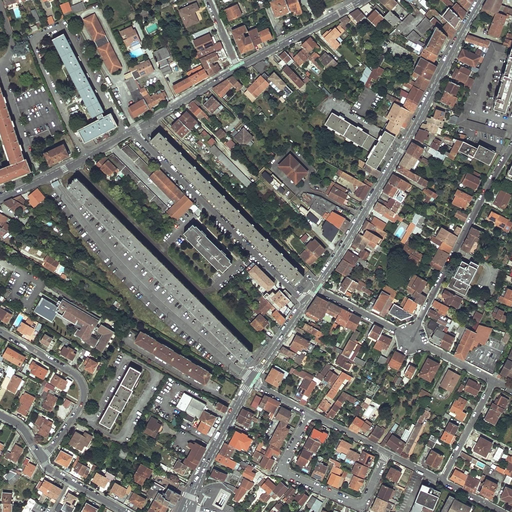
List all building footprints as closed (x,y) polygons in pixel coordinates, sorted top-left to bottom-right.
[(273,0),(270,2),(275,17),(290,12),(285,0),(273,0)] [(285,0),(290,12),(293,10),(294,14),(296,13),(297,15),(301,13),(299,8),(300,7),(297,0),(285,0)] [(379,0),(379,1),(390,11),(397,3),(394,0),(379,0)] [(457,3),(466,12),(469,8),(471,3),(467,0),(459,0),(462,3),(458,0),(456,2),(457,3)] [(496,13),(497,14),(500,5),(502,0),(487,0),(482,8),(496,13)] [(59,6),(63,14),(71,11),(68,2),(59,6)] [(83,2),(71,7),(74,14),(86,9),(83,2)] [(449,8),(462,20),(464,16),(466,12),(457,3),(454,6),(450,2),(447,6),(449,8)] [(180,11),(187,26),(198,21),(194,12),(198,10),(196,4),(180,11)] [(225,11),(230,21),(241,16),(236,5),(225,11)] [(511,9),(500,5),(497,14),(506,17),(507,15),(511,16),(511,9)] [(384,17),(394,26),(400,20),(390,11),(385,16),(383,13),(383,12),(376,6),(375,7),(374,8),(376,10),(384,17)] [(447,36),(450,40),(453,35),(456,29),(441,16),(432,7),(430,9),(445,25),(442,28),(439,25),(440,24),(432,17),(429,20),(434,24),(437,27),(447,36)] [(441,16),(456,29),(458,25),(462,20),(449,8),(441,16)] [(494,17),(496,13),(482,8),(481,11),(494,17)] [(139,13),(142,20),(150,16),(146,9),(139,13)] [(367,23),(370,21),(368,19),(358,10),(350,14),(358,22),(362,18),(367,23)] [(376,26),(384,17),(376,10),(372,14),(368,19),(370,21),(376,26)] [(411,13),(394,30),(397,32),(400,34),(416,17),(411,13)] [(504,21),(506,17),(497,14),(496,13),(494,17),(488,34),(498,38),(504,21)] [(94,14),(83,19),(110,73),(121,68),(94,14)] [(46,18),(49,25),(54,23),(51,16),(46,18)] [(346,16),(339,20),(342,23),(344,26),(350,20),(346,16)] [(417,28),(423,34),(434,24),(429,20),(427,17),(417,28)] [(336,38),(344,30),(342,29),(344,26),(342,23),(339,25),(340,25),(336,29),(336,28),(333,30),(332,29),(329,31),(328,30),(324,35),(336,48),(340,43),(336,38)] [(120,32),(127,47),(130,45),(131,47),(140,43),(135,30),(133,31),(131,27),(120,32)] [(424,48),(437,56),(442,46),(447,36),(437,27),(424,48)] [(248,32),(254,45),(263,41),(259,32),(257,28),(248,32)] [(259,32),(263,41),(272,37),(267,28),(259,32)] [(389,40),(397,32),(394,30),(389,36),(387,37),(387,38),(389,40)] [(418,44),(421,46),(423,43),(419,40),(421,38),(414,31),(407,38),(409,39),(418,44)] [(100,119),(79,130),(84,141),(116,125),(110,114),(104,118),(102,113),(104,112),(63,34),(53,39),(93,118),(98,115),(100,119)] [(478,45),(487,48),(489,42),(485,40),(477,37),(467,34),(466,37),(464,40),(478,45)] [(511,35),(507,34),(503,46),(505,47),(511,49),(511,41),(510,41),(511,36),(511,35)] [(196,53),(199,59),(223,49),(220,42),(214,45),(209,35),(193,41),(198,52),(196,53)] [(302,45),(308,52),(315,46),(318,49),(320,48),(310,37),(302,45)] [(406,44),(415,49),(418,44),(409,39),(406,44)] [(456,125),(502,139),(504,133),(465,120),(485,70),(495,51),(503,53),(505,47),(503,46),(489,42),(487,48),(485,53),(479,69),(474,80),(470,91),(459,118),(456,125)] [(422,53),(420,57),(432,64),(435,59),(437,56),(424,48),(422,47),(420,51),(422,53)] [(154,53),(164,76),(172,72),(166,59),(170,57),(165,48),(154,53)] [(311,61),(314,64),(317,62),(304,48),(294,58),(300,65),(307,58),(310,62),(311,61)] [(202,64),(209,76),(220,70),(217,64),(213,66),(211,63),(218,59),(220,64),(221,63),(223,66),(224,65),(226,67),(230,65),(223,49),(199,59),(202,64)] [(480,57),(482,54),(483,51),(477,49),(474,55),(480,58),(480,57)] [(511,49),(509,56),(508,56),(507,59),(508,60),(503,75),(502,75),(501,78),(502,79),(496,98),(495,97),(494,101),(495,101),(493,109),(505,113),(507,105),(508,106),(511,93),(511,49)] [(480,58),(474,55),(462,50),(461,53),(458,59),(474,67),(477,62),(478,62),(480,58)] [(285,51),(279,57),(286,64),(290,60),(295,64),(296,62),(285,51)] [(319,59),(329,70),(337,63),(329,55),(328,56),(325,53),(319,59)] [(416,73),(430,81),(433,74),(437,67),(432,64),(420,57),(413,71),(416,73)] [(133,76),(134,79),(153,71),(149,60),(131,68),(131,66),(128,67),(133,76)] [(372,71),(369,77),(372,78),(376,81),(379,76),(380,76),(384,70),(377,66),(375,65),(372,71)] [(194,69),(187,73),(189,77),(193,84),(207,77),(201,66),(194,70),(194,69)] [(287,66),(283,70),(300,88),(304,83),(287,66)] [(367,67),(360,81),(364,85),(369,77),(372,71),(367,67)] [(466,81),(467,79),(468,80),(469,78),(468,77),(471,72),(461,67),(459,70),(457,69),(453,75),(452,77),(457,79),(458,77),(466,81)] [(264,73),(261,76),(269,84),(272,81),(269,78),(268,77),(264,73)] [(269,78),(272,81),(281,90),(282,89),(286,93),(284,94),(288,97),(293,92),(277,76),(274,73),(271,76),(269,78)] [(410,84),(424,91),(427,86),(430,81),(416,73),(414,76),(418,79),(415,83),(411,81),(410,84)] [(128,111),(132,118),(137,116),(149,109),(141,94),(139,90),(134,79),(133,76),(125,80),(128,88),(128,89),(135,104),(129,107),(128,111)] [(252,100),(269,84),(261,76),(244,93),(252,100)] [(173,86),(176,93),(193,84),(189,77),(173,86)] [(235,87),(238,90),(242,86),(232,77),(228,79),(233,84),(235,87)] [(221,96),(233,84),(228,79),(220,84),(213,88),(221,96)] [(470,91),(474,80),(471,79),(469,82),(468,82),(466,82),(464,88),(470,91)] [(403,96),(417,104),(420,98),(424,91),(410,84),(403,80),(400,84),(411,90),(408,95),(400,90),(398,93),(403,96)] [(459,87),(450,82),(446,89),(445,92),(445,93),(455,97),(459,87)] [(0,184),(32,172),(26,159),(25,159),(22,151),(24,151),(21,144),(20,145),(14,128),(16,127),(13,120),(12,121),(6,103),(8,103),(5,96),(4,97),(0,84),(0,129),(12,165),(0,168),(0,184)] [(141,94),(149,109),(152,113),(153,112),(151,107),(165,100),(164,97),(167,95),(165,91),(159,94),(158,93),(150,97),(148,93),(147,93),(144,87),(139,90),(141,94)] [(457,98),(455,97),(445,93),(443,99),(442,101),(446,103),(445,104),(453,107),(457,98)] [(212,113),(221,104),(212,96),(203,105),(212,113)] [(409,111),(413,113),(415,109),(417,104),(403,96),(400,102),(390,96),(388,99),(395,102),(409,111)] [(193,101),(188,105),(197,114),(200,112),(204,117),(206,114),(198,106),(193,101)] [(401,127),(409,111),(395,102),(389,112),(388,111),(384,117),(390,121),(384,131),(395,137),(398,131),(401,127)] [(433,118),(442,121),(444,112),(436,109),(433,118)] [(409,111),(401,127),(405,129),(413,113),(409,111)] [(179,119),(189,129),(190,130),(197,122),(186,112),(179,119)] [(371,153),(378,141),(332,113),(325,125),(371,153)] [(456,125),(459,118),(454,116),(450,118),(449,123),(456,125)] [(441,127),(444,121),(442,121),(433,118),(431,117),(430,118),(427,117),(425,120),(427,120),(427,122),(426,122),(441,127)] [(182,137),(189,129),(179,119),(171,127),(182,137)] [(437,128),(423,123),(422,126),(420,129),(429,131),(439,134),(439,132),(436,131),(437,128)] [(222,131),(217,126),(212,131),(217,137),(222,131)] [(253,138),(243,128),(234,137),(239,143),(247,143),(253,138)] [(426,136),(429,131),(420,129),(417,134),(414,139),(422,143),(424,140),(427,141),(429,137),(426,136)] [(201,133),(197,137),(199,140),(203,144),(205,146),(207,147),(215,140),(205,130),(202,134),(201,133)] [(159,131),(151,140),(154,143),(170,159),(187,175),(201,190),(215,204),(230,220),(244,234),(260,250),(274,263),(288,277),(295,284),(303,276),(159,131)] [(378,141),(371,153),(365,163),(366,163),(376,169),(395,137),(384,131),(378,141)] [(462,142),(445,136),(444,139),(452,141),(455,143),(449,154),(445,152),(444,155),(445,156),(453,160),(458,151),(462,142)] [(430,147),(436,151),(441,142),(435,139),(430,147)] [(225,144),(230,149),(233,145),(229,140),(225,144)] [(462,142),(458,151),(473,158),(473,156),(490,164),(496,151),(479,144),(477,148),(463,141),(462,142)] [(407,152),(417,159),(423,149),(412,142),(410,146),(407,152)] [(63,144),(44,153),(49,164),(69,155),(63,144)] [(128,144),(122,148),(176,203),(167,212),(176,221),(193,203),(158,168),(154,171),(128,144)] [(207,147),(205,146),(202,148),(208,155),(211,152),(210,150),(207,147)] [(215,146),(210,150),(211,152),(217,157),(222,152),(215,146)] [(436,151),(430,147),(428,152),(433,155),(433,156),(442,161),(445,156),(444,155),(436,151)] [(222,152),(217,157),(248,188),(253,183),(222,152)] [(417,159),(407,152),(403,159),(399,164),(415,174),(417,169),(413,166),(417,159)] [(113,154),(107,158),(117,167),(120,170),(162,213),(167,208),(113,154)] [(280,166),(279,167),(281,170),(282,169),(292,179),(291,180),(294,182),(295,181),(297,183),(301,178),(304,181),(305,179),(303,177),(308,172),(290,154),(279,165),(280,166)] [(104,156),(96,163),(105,172),(106,171),(110,175),(115,170),(118,173),(119,174),(120,173),(119,171),(120,170),(117,167),(116,168),(104,156)] [(421,161),(432,167),(434,164),(423,157),(421,161)] [(359,160),(356,165),(362,168),(365,163),(359,160)] [(363,168),(377,176),(380,171),(376,169),(366,163),(363,168)] [(425,187),(428,182),(421,177),(417,175),(415,174),(399,164),(396,170),(425,187)] [(277,182),(279,181),(272,174),(270,176),(265,171),(262,175),(280,195),(285,190),(277,182)] [(354,194),(363,200),(371,187),(361,181),(343,171),(341,175),(355,184),(354,186),(354,190),(356,190),(354,194)] [(462,183),(476,189),(481,179),(477,177),(479,173),(474,171),(472,175),(468,173),(467,174),(465,173),(461,181),(463,182),(462,183)] [(409,188),(411,184),(393,175),(391,179),(388,183),(404,192),(405,189),(409,188)] [(77,178),(68,187),(73,192),(86,205),(101,220),(115,234),(126,245),(139,258),(152,271),(163,282),(175,294),(190,309),(209,328),(243,361),(252,353),(77,178)] [(330,184),(344,193),(346,190),(331,181),(329,184),(330,184)] [(404,192),(388,183),(385,188),(382,193),(391,198),(402,204),(408,194),(404,192)] [(324,194),(342,204),(347,194),(344,193),(330,184),(324,194)] [(33,207),(45,198),(37,189),(29,196),(32,199),(29,201),(33,207)] [(433,197),(435,198),(437,194),(433,191),(433,193),(425,189),(424,191),(428,194),(433,197)] [(511,195),(501,189),(494,204),(504,209),(511,195)] [(452,203),(465,209),(468,202),(469,203),(472,197),(457,190),(455,195),(455,196),(452,203)] [(301,201),(325,218),(329,214),(331,212),(336,205),(320,197),(308,194),(301,201)] [(428,205),(433,197),(428,194),(426,198),(427,199),(424,203),(428,205)] [(25,201),(20,195),(12,199),(22,204),(25,201)] [(379,199),(377,202),(397,214),(402,204),(391,198),(388,204),(382,201),(379,199)] [(25,206),(22,204),(12,199),(3,203),(14,212),(20,207),(24,209),(25,206)] [(373,208),(373,209),(394,222),(396,219),(399,221),(402,217),(397,214),(377,202),(376,204),(373,208)] [(326,219),(344,232),(349,224),(350,221),(341,216),(344,210),(336,206),(331,212),(329,214),(326,219)] [(306,216),(309,211),(301,207),(298,211),(306,216)] [(458,210),(455,215),(465,221),(468,215),(458,210)] [(416,225),(422,215),(416,212),(410,222),(411,223),(416,225)] [(505,228),(509,230),(511,224),(511,221),(492,212),(489,218),(498,222),(496,225),(504,229),(505,228)] [(8,218),(0,213),(0,227),(5,230),(10,233),(11,231),(9,230),(10,227),(6,225),(7,224),(7,223),(6,222),(8,218)] [(370,223),(382,230),(386,224),(374,217),(370,223)] [(370,223),(366,220),(364,224),(362,227),(366,230),(383,239),(387,233),(382,230),(370,223)] [(412,232),(416,225),(411,223),(407,229),(412,232)] [(184,233),(222,271),(231,263),(223,255),(224,254),(221,251),(220,252),(204,235),(205,234),(202,231),(201,232),(193,224),(184,233)] [(300,240),(303,243),(308,237),(305,234),(304,235),(296,226),(287,236),(295,244),(300,240)] [(447,230),(457,236),(461,228),(457,226),(455,230),(449,227),(447,230)] [(437,238),(452,246),(457,236),(447,230),(442,227),(441,230),(444,232),(442,236),(439,235),(437,238)] [(480,231),(472,227),(461,249),(469,253),(475,241),(477,242),(480,237),(477,236),(480,231)] [(383,239),(366,230),(364,235),(363,236),(379,245),(383,239)] [(363,236),(358,233),(353,242),(350,247),(355,249),(356,247),(361,250),(358,256),(365,260),(369,254),(363,250),(367,244),(379,252),(382,247),(379,245),(363,236)] [(432,244),(439,248),(449,254),(452,246),(437,238),(436,237),(432,244)] [(295,244),(292,247),(297,252),(304,244),(303,243),(300,240),(295,244)] [(308,247),(300,255),(310,265),(324,250),(314,240),(307,247),(308,247)] [(24,249),(33,254),(36,249),(28,243),(24,249)] [(416,251),(406,245),(402,252),(406,254),(404,257),(406,259),(405,261),(417,268),(421,261),(419,260),(423,255),(420,253),(416,251)] [(428,253),(426,257),(429,258),(442,266),(449,254),(439,248),(434,257),(428,253)] [(21,253),(14,249),(12,251),(9,249),(6,254),(10,256),(10,255),(14,258),(15,255),(18,257),(21,253)] [(366,266),(368,262),(365,260),(358,256),(348,250),(345,255),(343,259),(354,266),(356,261),(366,266)] [(51,257),(48,256),(45,261),(47,263),(45,266),(54,271),(60,262),(51,257)] [(248,266),(252,262),(248,258),(244,263),(248,266)] [(442,266),(429,258),(427,263),(440,270),(442,266)] [(347,276),(368,289),(369,287),(359,281),(360,279),(350,273),(354,266),(343,259),(339,265),(335,270),(347,276)] [(469,265),(462,261),(459,268),(464,270),(473,276),(479,265),(471,261),(469,265)] [(247,267),(267,288),(272,282),(252,262),(248,266),(247,267)] [(468,284),(473,276),(464,270),(459,268),(454,277),(468,284)] [(415,274),(408,285),(420,293),(427,281),(415,274)] [(370,295),(372,292),(368,289),(347,276),(339,289),(345,292),(348,288),(353,291),(355,288),(360,291),(361,289),(370,295)] [(471,285),(468,284),(454,277),(453,277),(448,286),(466,295),(471,285)] [(385,285),(379,295),(388,300),(394,290),(385,285)] [(418,298),(416,303),(417,303),(422,306),(424,301),(427,297),(420,293),(408,285),(407,287),(408,288),(407,290),(413,294),(413,295),(418,298)] [(500,295),(498,300),(510,305),(511,300),(511,289),(506,287),(504,291),(506,291),(503,297),(500,295)] [(463,298),(455,294),(455,295),(445,290),(443,295),(446,296),(445,298),(446,299),(445,302),(450,304),(458,308),(463,298)] [(272,305),(281,315),(287,309),(284,305),(289,300),(280,291),(272,299),(275,302),(272,305)] [(257,304),(256,305),(265,314),(270,308),(274,312),(272,315),(281,325),(285,319),(281,315),(272,305),(262,295),(258,299),(261,302),(258,305),(257,304)] [(372,308),(380,312),(388,300),(379,295),(376,301),(372,308)] [(325,312),(337,318),(342,308),(317,296),(312,303),(311,304),(305,314),(317,321),(319,317),(321,319),(325,312)] [(38,304),(37,305),(55,316),(59,309),(61,310),(63,308),(65,311),(62,316),(76,323),(74,326),(78,329),(75,334),(82,338),(81,339),(94,346),(98,339),(93,337),(90,335),(95,328),(94,328),(96,325),(97,325),(101,318),(72,301),(71,302),(64,297),(61,301),(59,299),(57,302),(58,302),(55,306),(43,299),(39,305),(38,304)] [(366,309),(370,311),(372,308),(376,301),(373,299),(371,302),(370,302),(366,309)] [(403,309),(411,314),(417,303),(416,303),(409,299),(403,309)] [(435,311),(444,316),(449,307),(436,300),(433,305),(437,308),(435,311)] [(485,310),(488,304),(481,300),(478,306),(485,310)] [(260,333),(270,324),(260,314),(262,312),(253,303),(249,306),(256,313),(249,319),(252,322),(251,323),(260,333)] [(394,304),(389,313),(401,319),(412,317),(416,319),(417,317),(411,314),(403,309),(394,304)] [(5,307),(1,305),(0,306),(0,312),(1,313),(0,315),(0,317),(7,321),(12,313),(4,309),(5,307)] [(55,316),(37,305),(34,310),(52,321),(55,316)] [(503,310),(495,307),(492,315),(495,317),(495,318),(503,321),(506,315),(502,314),(503,310)] [(345,325),(351,313),(347,311),(342,308),(337,318),(336,321),(339,322),(345,325)] [(443,321),(445,317),(444,316),(435,311),(431,309),(428,315),(438,320),(438,319),(443,321)] [(476,312),(473,320),(479,323),(483,316),(476,312)] [(345,325),(354,330),(361,318),(356,316),(351,313),(345,325)] [(27,332),(30,334),(35,325),(32,324),(32,322),(27,319),(25,323),(22,321),(18,329),(26,333),(27,332)] [(437,344),(439,345),(447,331),(448,329),(447,328),(444,333),(443,332),(446,327),(432,320),(429,325),(437,329),(432,339),(438,342),(437,344)] [(447,331),(450,332),(454,325),(459,327),(457,331),(461,333),(458,339),(461,340),(466,328),(453,321),(448,329),(447,331)] [(96,347),(103,351),(115,331),(100,322),(97,328),(98,329),(97,330),(105,334),(104,336),(103,335),(96,347)] [(325,333),(322,332),(314,328),(305,323),(303,328),(322,338),(325,333)] [(475,333),(466,328),(461,340),(454,355),(462,359),(464,360),(469,349),(472,350),(474,345),(476,346),(478,342),(479,342),(486,326),(479,324),(475,333)] [(337,327),(333,325),(328,335),(331,337),(337,327)] [(380,335),(383,329),(378,327),(374,325),(368,335),(378,339),(380,335)] [(486,326),(479,342),(484,344),(492,328),(486,326)] [(341,355),(347,359),(357,342),(354,340),(359,332),(354,330),(341,355)] [(447,331),(439,345),(449,349),(456,335),(450,332),(447,331)] [(136,342),(205,385),(212,374),(205,370),(205,369),(202,367),(202,368),(187,359),(188,358),(185,356),(184,357),(170,349),(170,348),(167,346),(167,347),(152,338),(153,337),(150,335),(149,336),(142,332),(136,342)] [(510,334),(505,332),(501,341),(505,343),(510,334)] [(53,338),(45,333),(40,340),(46,343),(45,344),(51,348),(55,341),(52,339),(53,338)] [(297,335),(292,344),(301,350),(303,347),(306,349),(309,343),(297,335)] [(392,341),(380,335),(378,339),(374,347),(380,350),(381,348),(387,350),(392,341)] [(327,344),(325,347),(340,354),(342,351),(327,344)] [(64,354),(72,359),(76,353),(73,351),(74,349),(68,345),(64,354)] [(361,347),(358,345),(350,360),(353,362),(361,347)] [(299,356),(283,346),(279,352),(299,362),(302,357),(304,358),(306,353),(304,352),(303,354),(301,353),(299,356)] [(24,357),(8,347),(3,356),(19,365),(18,367),(19,367),(17,370),(20,372),(27,360),(24,358),(24,357)] [(511,347),(508,357),(511,358),(511,361),(511,362),(506,359),(499,373),(506,376),(507,374),(511,377),(511,347)] [(388,364),(398,370),(405,357),(401,354),(395,351),(388,364)] [(335,364),(347,371),(350,365),(346,362),(348,359),(347,359),(341,355),(335,364)] [(87,363),(85,367),(92,371),(97,362),(87,356),(84,362),(87,363)] [(377,362),(383,365),(386,359),(380,356),(377,362)] [(439,364),(428,358),(419,375),(430,381),(439,364)] [(39,365),(32,361),(29,367),(32,369),(31,372),(43,379),(47,371),(39,366),(39,365)] [(318,374),(315,378),(318,379),(321,381),(331,366),(327,364),(320,374),(318,374)] [(409,364),(404,374),(412,378),(417,368),(409,364)] [(286,377),(289,372),(275,365),(273,368),(272,368),(268,376),(267,375),(265,379),(266,382),(270,384),(271,383),(277,386),(282,376),(286,377)] [(6,388),(14,393),(16,388),(15,387),(20,378),(12,374),(15,369),(9,366),(5,375),(11,379),(6,388)] [(130,366),(100,421),(110,427),(141,372),(130,366)] [(314,377),(297,368),(294,373),(305,379),(295,397),(301,400),(314,377)] [(460,375),(449,369),(440,386),(451,392),(460,375)] [(330,371),(324,378),(332,384),(337,377),(338,377),(342,372),(340,370),(336,375),(330,371)] [(338,377),(331,388),(336,391),(346,376),(348,378),(348,379),(350,380),(352,377),(342,372),(338,377)] [(66,380),(55,374),(51,382),(66,390),(71,380),(67,377),(66,380)] [(315,378),(314,377),(301,400),(300,403),(304,405),(306,403),(304,401),(308,395),(312,388),(313,389),(318,379),(315,378)] [(469,379),(464,389),(476,395),(481,385),(469,379)] [(52,394),(53,392),(48,388),(44,386),(43,387),(41,391),(40,393),(42,394),(45,391),(47,392),(46,395),(47,396),(42,406),(50,410),(52,406),(51,405),(56,396),(52,394)] [(331,388),(326,395),(332,399),(337,391),(336,391),(331,388)] [(419,395),(429,400),(432,394),(422,389),(419,395)] [(343,391),(326,416),(329,418),(330,415),(333,417),(346,398),(354,402),(356,398),(343,391)] [(201,421),(211,427),(217,417),(204,410),(207,404),(185,392),(177,407),(199,419),(202,420),(201,421)] [(31,398),(25,396),(24,397),(21,395),(18,401),(21,402),(17,411),(25,415),(27,410),(26,410),(31,401),(30,400),(31,398)] [(251,406),(257,409),(259,406),(262,398),(256,395),(251,406)] [(262,398),(259,406),(264,408),(269,397),(264,395),(262,398)] [(493,404),(491,408),(501,413),(508,400),(501,396),(496,405),(493,404)] [(269,397),(264,408),(268,411),(269,409),(273,411),(271,414),(274,415),(279,406),(281,403),(269,397)] [(456,412),(454,416),(463,421),(467,413),(462,410),(467,401),(459,397),(457,400),(455,399),(450,409),(456,412)] [(65,399),(61,405),(67,409),(71,402),(65,399)] [(323,399),(318,406),(326,412),(330,405),(327,403),(327,402),(323,399)] [(215,408),(225,413),(228,409),(217,402),(215,406),(216,407),(215,408)] [(352,413),(356,416),(361,408),(357,405),(352,413)] [(274,415),(273,417),(281,421),(287,424),(293,413),(279,406),(274,415)] [(412,431),(402,450),(407,453),(422,424),(421,424),(425,415),(429,417),(431,411),(429,411),(424,408),(412,431)] [(490,421),(495,424),(501,413),(491,408),(486,418),(490,420),(490,421)] [(240,414),(251,420),(254,415),(243,409),(240,414)] [(52,422),(38,414),(34,423),(38,425),(37,428),(39,429),(38,432),(46,436),(48,431),(47,431),(52,422)] [(237,420),(250,427),(253,421),(251,420),(240,414),(237,419),(237,420)] [(356,416),(348,427),(358,432),(365,422),(356,416)] [(151,421),(148,419),(142,429),(156,436),(161,426),(159,426),(161,422),(153,418),(151,421)] [(197,429),(206,434),(209,429),(210,429),(211,427),(201,421),(197,429)] [(269,443),(279,448),(289,430),(285,428),(287,424),(281,421),(269,443)] [(445,430),(454,434),(458,427),(449,422),(445,430)] [(390,430),(393,433),(399,425),(395,423),(390,430)] [(377,426),(368,438),(377,442),(386,429),(382,426),(381,428),(377,426)] [(315,427),(310,436),(310,437),(321,442),(324,444),(329,434),(315,427)] [(392,434),(386,443),(401,453),(402,450),(412,431),(408,429),(402,440),(393,434),(392,434)] [(445,430),(441,438),(452,444),(456,435),(454,434),(445,430)] [(75,431),(68,443),(81,450),(87,439),(89,440),(92,435),(84,431),(82,435),(75,431)] [(235,447),(239,450),(241,447),(246,449),(252,439),(236,431),(229,444),(235,447)] [(389,432),(380,444),(384,446),(386,443),(392,434),(389,432)] [(310,437),(304,448),(313,452),(315,453),(321,442),(310,437)] [(470,452),(487,460),(490,453),(488,452),(493,443),(481,437),(476,446),(474,445),(470,452)] [(261,439),(255,450),(261,453),(263,454),(265,451),(260,448),(263,444),(261,443),(263,440),(261,439)] [(334,448),(346,454),(351,445),(339,439),(334,448)] [(430,439),(426,446),(433,449),(436,443),(435,442),(430,439)] [(187,458),(198,464),(203,455),(206,448),(196,443),(195,444),(191,442),(188,443),(189,446),(193,448),(187,458)] [(219,453),(229,459),(235,447),(229,444),(225,442),(222,448),(219,453)] [(20,453),(23,448),(15,444),(10,453),(7,451),(4,457),(7,459),(8,458),(15,462),(20,452),(20,453)] [(271,445),(265,455),(270,458),(273,452),(278,454),(280,450),(271,445)] [(62,447),(55,460),(60,463),(61,461),(68,465),(72,457),(75,459),(77,455),(62,447)] [(499,447),(493,458),(497,461),(503,449),(499,447)] [(126,457),(128,450),(121,448),(118,455),(126,457)] [(296,463),(307,468),(312,458),(311,457),(313,452),(304,448),(303,450),(302,449),(298,457),(299,458),(296,463)] [(346,457),(356,461),(359,454),(349,449),(346,457)] [(432,450),(426,462),(436,468),(442,456),(432,450)] [(359,461),(370,466),(374,456),(363,451),(359,461)] [(470,462),(471,463),(472,461),(473,458),(462,452),(460,456),(470,461),(470,462)] [(217,461),(237,471),(238,468),(238,467),(239,464),(229,459),(219,453),(216,459),(214,462),(216,463),(217,461)] [(85,478),(90,469),(78,463),(81,457),(77,455),(75,459),(71,466),(75,468),(74,470),(81,474),(81,476),(85,478)] [(265,455),(259,465),(269,471),(275,461),(270,458),(265,455)] [(320,456),(312,475),(316,477),(322,480),(328,466),(320,463),(323,457),(320,456)] [(29,458),(26,457),(23,463),(26,464),(22,472),(30,476),(33,471),(32,471),(34,465),(28,461),(29,458)] [(188,466),(195,470),(196,468),(198,464),(187,458),(184,464),(188,466)] [(151,464),(166,472),(169,467),(162,463),(161,464),(154,459),(151,464)] [(475,465),(483,469),(486,464),(478,460),(475,465)] [(178,461),(173,470),(183,475),(188,466),(184,464),(178,461)] [(497,466),(495,469),(504,474),(505,472),(511,476),(511,463),(510,462),(506,470),(497,466)] [(132,479),(144,485),(152,469),(141,463),(132,479)] [(352,472),(364,477),(366,472),(365,471),(367,467),(356,463),(356,464),(354,463),(354,465),(355,465),(352,472)] [(328,482),(337,486),(341,477),(338,476),(339,474),(337,473),(338,470),(340,471),(341,469),(333,465),(330,472),(332,473),(328,482)] [(401,473),(391,468),(387,477),(396,482),(401,473)] [(243,473),(242,474),(252,480),(255,474),(245,469),(244,471),(243,473)] [(10,470),(3,477),(7,481),(16,473),(14,472),(10,470)] [(211,477),(223,483),(226,475),(214,470),(211,477)] [(467,475),(468,474),(468,472),(466,470),(464,474),(456,470),(451,478),(464,485),(467,475)] [(107,482),(111,483),(115,476),(106,472),(103,477),(97,473),(93,480),(100,485),(100,486),(104,488),(107,482)] [(19,477),(16,473),(7,481),(11,485),(19,477)] [(463,487),(475,493),(476,490),(480,481),(474,478),(473,480),(472,480),(473,477),(468,474),(467,475),(464,485),(463,487)] [(485,475),(482,474),(480,481),(476,490),(480,492),(479,493),(491,498),(497,485),(486,479),(484,484),(482,483),(485,475)] [(364,480),(354,476),(350,486),(359,491),(364,480)] [(53,484),(44,479),(38,490),(47,495),(53,484)] [(266,491),(269,494),(276,486),(272,483),(270,484),(266,480),(261,487),(262,488),(261,488),(261,489),(261,490),(263,493),(264,493),(265,493),(266,492),(266,491)] [(268,495),(263,500),(266,502),(271,496),(274,499),(277,496),(280,498),(287,489),(279,482),(276,486),(269,494),(268,495)] [(125,492),(128,494),(130,491),(133,487),(129,484),(126,489),(115,483),(111,490),(119,495),(118,496),(122,498),(125,492)] [(62,489),(53,484),(47,495),(55,500),(62,489)] [(232,492),(235,488),(227,484),(226,487),(232,492)] [(395,490),(384,485),(381,491),(380,491),(378,496),(387,500),(387,501),(397,506),(398,503),(391,499),(395,490)] [(432,511),(440,492),(422,485),(410,511),(432,511)] [(150,487),(146,494),(155,499),(168,506),(173,510),(181,495),(173,490),(170,488),(168,488),(166,493),(167,494),(166,496),(150,487)] [(236,487),(231,495),(235,497),(240,489),(236,487)] [(292,495),(295,490),(291,487),(284,495),(285,497),(283,499),(289,504),(291,501),(294,498),(292,495)] [(510,502),(510,503),(511,503),(511,489),(507,487),(502,497),(510,502)] [(294,498),(291,501),(299,508),(308,497),(300,490),(294,498)] [(129,501),(141,507),(145,499),(130,491),(128,494),(126,498),(129,500),(129,501)] [(222,493),(221,492),(214,504),(221,508),(228,496),(226,495),(224,494),(222,493)] [(2,503),(12,503),(12,499),(11,499),(11,494),(2,493),(2,503)] [(63,501),(72,506),(76,498),(68,493),(63,501)] [(250,495),(244,503),(249,507),(255,499),(250,495)] [(317,499),(312,496),(307,504),(312,507),(317,499)] [(448,497),(440,511),(469,511),(472,506),(466,503),(465,506),(461,504),(462,503),(457,500),(458,499),(455,498),(454,500),(448,497)] [(29,511),(35,501),(29,498),(21,511),(57,511),(55,510),(54,511),(29,511)] [(396,506),(377,498),(372,509),(378,511),(382,511),(386,504),(396,508),(396,506)] [(164,511),(168,506),(155,499),(149,511),(150,511),(164,511)] [(11,511),(12,503),(2,503),(1,507),(2,508),(1,511),(11,511)] [(54,510),(57,511),(58,511),(63,506),(58,503),(54,510)] [(95,511),(97,509),(85,503),(80,511),(95,511)] [(277,511),(282,506),(279,503),(278,505),(276,503),(268,511),(277,511)]
